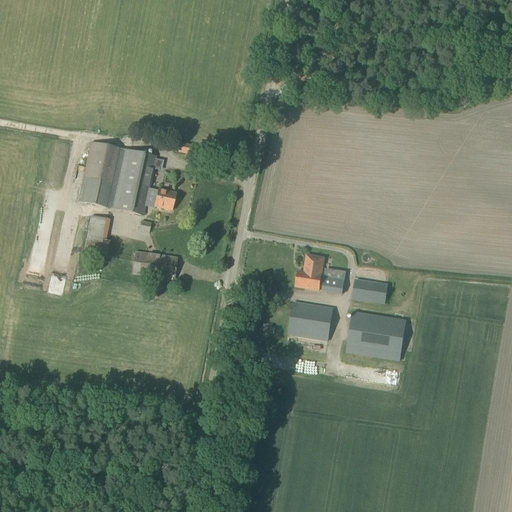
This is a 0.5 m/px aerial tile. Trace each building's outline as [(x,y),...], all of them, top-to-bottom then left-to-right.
[(511,70),(497,69),(495,80),(511,81),(511,70)] [(113,186),(121,150),(90,143),(77,203),(106,209),(111,186),(113,186)] [(191,156),(193,147),(175,143),(173,153),(191,156)] [(157,192),(148,190),(156,158),(121,150),(108,209),(143,217),(145,208),(154,210),(154,208),(171,212),(175,195),(157,190),(157,192)] [(90,217),(83,253),(106,258),(109,243),(105,242),(110,221),(90,217)] [(149,234),(151,223),(140,221),(138,232),(149,234)] [(174,282),(177,258),(134,252),(133,266),(139,267),(138,277),(174,282)] [(319,292),(324,259),(306,256),(303,273),(297,272),(294,288),(319,292)] [(342,296),(345,274),(331,272),(324,270),(321,293),(342,296)] [(384,306),(388,286),(355,281),(354,281),(351,301),(384,306)] [(328,343),(333,310),(292,303),(287,337),(328,343)] [(399,363),(406,322),(406,321),(352,312),(345,354),(399,363)]
